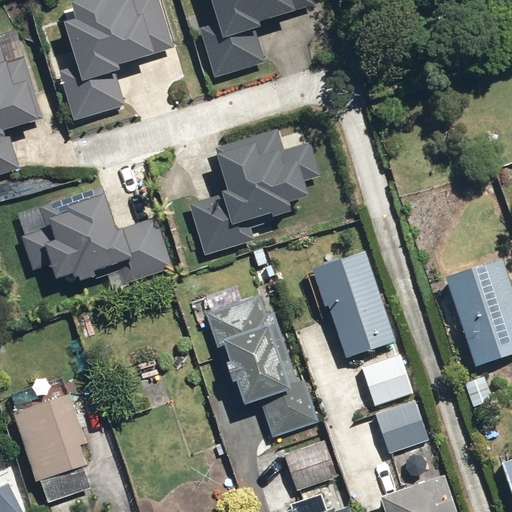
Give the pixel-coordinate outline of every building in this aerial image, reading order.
[(65,64),(52,68),(69,126),(121,111),(110,72),(172,54),(156,0),(121,0),(65,16),(68,27),(55,31),(65,64)] [(202,0),(206,11),(191,16),(212,82),(263,67),(251,29),(315,9),(312,0),(202,0)] [(0,176),(18,172),(12,151),(7,134),(28,128),(25,120),(37,117),(21,60),(3,65),(0,53),(0,176)] [(218,199),(186,209),(200,257),(245,243),(240,227),(262,220),(286,213),(284,208),(302,202),(296,185),(316,179),(301,131),(275,139),(273,133),(214,151),(217,160),(207,163),(210,173),(214,185),(218,199)] [(114,234),(101,192),(21,216),(27,237),(18,240),(28,273),(39,269),(44,285),(66,278),(69,287),(91,280),(89,275),(123,264),(129,282),(172,269),(157,221),(114,234)] [(368,283),(359,259),(334,268),(332,263),(304,274),(318,313),(323,311),(342,362),(390,344),(383,326),(388,324),(384,314),(381,315),(375,298),(378,297),(372,281),(368,283)] [(511,357),(511,307),(496,265),(440,285),(471,372),(511,357)] [(234,288),(191,305),(203,334),(207,332),(211,343),(190,352),(198,372),(202,370),(207,383),(220,377),(234,412),(280,393),(286,408),(262,418),(272,444),(317,425),(301,386),(296,388),(286,363),(282,364),(254,296),(240,302),(234,288)] [(397,360),(358,372),(370,410),(410,397),(397,360)] [(492,403),(483,378),(458,387),(468,412),(492,403)] [(67,398),(6,417),(28,487),(34,485),(41,508),(90,493),(75,448),(82,445),(67,398)] [(412,404),(372,418),(386,457),(426,442),(412,404)] [(324,444),(282,458),(294,493),(336,479),(324,444)] [(511,465),(499,470),(511,505),(511,465)] [(0,511),(42,511),(40,507),(36,510),(12,468),(0,475),(0,511)] [(449,511),(438,479),(376,500),(380,511),(449,511)] [(345,511),(339,491),(285,511),(345,511)]
